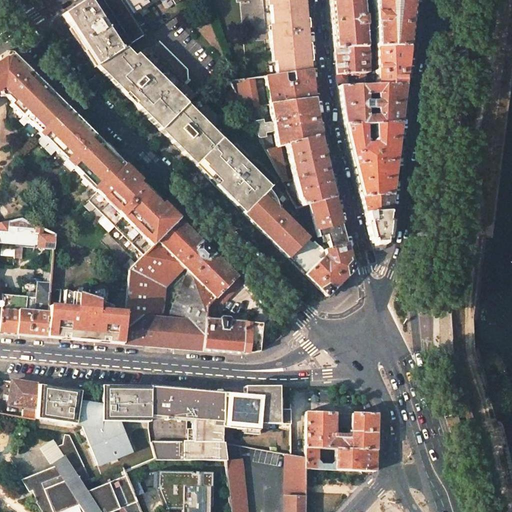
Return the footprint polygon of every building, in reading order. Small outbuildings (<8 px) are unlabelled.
[(85,0),(84,0),(61,15),(96,68),(120,53),(85,0)] [(121,0),(104,0),(133,44),(145,36),(135,21),(121,0)] [(200,0),(168,0),(135,21),(145,36),(201,1),(200,0)] [(265,0),(266,2),(269,2),(270,7),(272,27),(272,33),(269,33),(271,55),(274,54),(275,63),(276,76),(285,75),(293,73),(308,71),(307,55),(308,55),(307,36),(306,28),(304,28),(301,0),(265,0)] [(329,0),(331,23),(333,49),(366,48),(361,0),(329,0)] [(409,23),(412,0),(372,0),(375,48),(407,47),(409,23)] [(407,47),(375,48),(376,87),(402,86),(404,66),(407,47)] [(366,48),(333,49),(334,60),(335,75),(346,75),(360,74),(366,74),(366,60),(366,53),(366,48)] [(157,129),(160,132),(162,130),(172,120),(196,96),(189,89),(187,91),(184,87),(177,94),(166,83),(173,76),(173,72),(149,49),(146,49),(137,54),(133,57),(123,65),(122,63),(107,75),(104,77),(115,88),(124,96),(126,94),(135,103),(133,106),(157,129)] [(120,53),(96,68),(104,77),(107,75),(122,63),(123,65),(133,57),(125,50),(120,53)] [(40,132),(65,107),(13,57),(8,100),(11,103),(6,108),(25,127),(30,122),(40,132)] [(276,76),(264,78),(269,105),(312,100),(311,83),(310,71),(308,71),(293,73),(294,80),(292,83),(288,84),(285,80),(285,75),(276,76)] [(186,85),(173,72),(173,76),(166,83),(177,94),(184,87),(186,85)] [(346,75),(335,75),(336,84),(346,83),(346,75)] [(244,82),(229,84),(243,108),(257,106),(252,80),(247,81),(244,82)] [(376,87),(370,87),(370,95),(375,95),(375,102),(370,103),(370,110),(375,110),(375,117),(370,117),(370,125),(374,125),(398,124),(400,105),(402,86),(376,87)] [(360,87),(337,88),(339,107),(342,126),(363,125),(370,125),(370,117),(365,118),(365,110),(370,110),(370,103),(365,102),(365,95),(370,95),(370,87),(367,87),(360,87)] [(126,99),(133,106),(135,103),(126,94),(124,96),(126,99)] [(230,129),(202,101),(196,96),(172,120),(162,130),(160,132),(172,144),(174,142),(183,151),(181,153),(194,166),(211,149),(222,138),(230,129)] [(312,100),(269,105),(276,147),(278,147),(284,146),(319,137),(315,119),(314,109),(312,100)] [(257,106),(243,108),(245,113),(248,119),(263,117),(261,106),(257,106)] [(65,107),(40,132),(58,151),(83,126),(65,107)] [(262,121),(250,122),(261,143),(265,150),(272,148),(270,135),(265,136),(262,121)] [(363,125),(342,126),(346,141),(349,155),(354,176),(360,197),(390,195),(394,159),(398,124),(374,125),(374,139),(372,141),(372,144),(367,145),(367,141),(364,139),(363,125)] [(58,151),(98,191),(104,184),(118,170),(123,165),(110,153),(104,146),(100,150),(87,136),(90,133),(83,126),(58,151)] [(92,135),(90,133),(87,136),(100,150),(104,146),(92,135)] [(319,137),(284,146),(292,179),(326,170),(322,154),(319,137)] [(254,171),(222,138),(211,149),(194,166),(227,199),(254,171)] [(172,144),(181,153),(183,151),(174,142),(172,144)] [(272,148),(265,150),(269,157),(282,182),(287,180),(278,147),(276,147),(272,148)] [(87,201),(143,256),(154,245),(157,242),(178,220),(169,211),(162,204),(160,206),(155,202),(154,203),(140,190),(142,188),(137,184),(139,182),(123,165),(118,170),(104,184),(98,191),(92,196),(87,201)] [(326,170),(292,179),(297,199),(301,206),(308,204),(333,198),(329,184),(326,170)] [(270,187),(254,171),(227,199),(280,251),(297,234),(274,211),(274,206),(272,200),(271,196),(269,193),(267,190),(270,187)] [(364,215),(387,213),(388,204),(390,195),(360,197),(362,206),(364,215)] [(333,198),(308,204),(317,238),(326,236),(329,249),(346,244),(339,220),(333,198)] [(364,215),(371,244),(384,243),(387,213),(364,215)] [(14,219),(14,244),(15,246),(53,250),(54,235),(19,218),(14,219)] [(0,240),(2,241),(4,244),(14,244),(14,219),(0,222),(0,240)] [(236,277),(178,220),(157,242),(180,265),(191,275),(214,299),(216,297),(236,277)] [(304,241),(297,234),(280,251),(287,259),(304,241)] [(304,241),(287,259),(292,263),(310,245),(307,241),(304,241)] [(180,265),(157,242),(154,245),(143,256),(135,264),(129,270),(128,282),(127,287),(127,294),(125,315),(157,318),(160,285),(180,265)] [(310,245),(292,263),(304,275),(320,259),(321,260),(325,256),(324,250),(313,242),(310,245)] [(329,249),(324,250),(325,256),(321,260),(320,259),(304,275),(326,297),(353,270),(346,244),(329,249)] [(130,259),(122,268),(129,270),(135,264),(130,259)] [(214,299),(191,275),(172,319),(204,322),(204,319),(206,307),(206,306),(214,299)] [(242,283),(236,277),(216,297),(223,303),(242,283)] [(35,297),(1,294),(0,308),(0,333),(45,338),(49,288),(50,284),(36,283),(35,297)] [(67,335),(75,336),(75,341),(84,341),(94,342),(94,335),(100,335),(100,338),(123,339),(125,315),(127,294),(122,294),(108,292),(81,296),(81,299),(75,298),(75,294),(64,290),(64,298),(63,302),(63,307),(60,307),(60,302),(61,297),(61,290),(49,288),(45,338),(53,339),(54,334),(61,335),(67,335)] [(214,308),(206,306),(206,307),(204,319),(213,320),(214,308)] [(157,318),(125,315),(123,339),(122,345),(202,352),(204,322),(172,319),(157,318)] [(213,320),(204,319),(204,322),(202,352),(241,355),(244,323),(229,321),(229,320),(228,318),(221,318),(220,319),(219,320),(213,320)] [(37,385),(11,381),(8,404),(35,408),(37,385)] [(79,391),(37,385),(35,408),(34,411),(34,417),(67,425),(82,427),(88,443),(95,460),(97,465),(130,452),(119,427),(116,427),(116,421),(147,422),(147,417),(147,387),(148,386),(111,386),(99,386),(100,406),(78,402),(79,391)] [(223,393),(147,387),(147,417),(192,421),(192,442),(183,442),(183,460),(224,461),(222,443),(222,429),(223,393)] [(290,424),(290,410),(281,409),(281,399),(278,399),(277,387),(270,387),(244,387),(244,395),(223,393),(222,429),(257,429),(258,424),(290,424)] [(305,449),(317,449),(335,450),(374,450),(375,414),(305,412),(304,449),(305,449)] [(69,435),(64,434),(62,445),(58,447),(63,456),(78,480),(67,486),(55,466),(50,468),(21,480),(29,492),(32,491),(37,502),(36,503),(43,511),(62,511),(80,505),(84,511),(109,511),(136,501),(126,475),(85,492),(80,483),(90,479),(69,435)] [(54,440),(41,448),(51,464),(53,463),(63,456),(58,447),(54,440)] [(183,442),(150,442),(155,459),(155,460),(183,460),(183,442)] [(317,449),(305,449),(304,457),(304,469),(305,469),(333,470),(334,462),(331,465),(320,464),(317,461),(317,449)] [(374,450),(335,450),(334,462),(333,470),(373,472),(374,450)] [(286,454),(285,496),(304,497),(305,469),(304,469),(304,457),(286,454)] [(78,480),(63,456),(53,463),(55,466),(67,486),(78,480)] [(242,462),(224,461),(228,494),(244,494),(242,462)] [(211,507),(211,472),(195,472),(194,474),(189,474),(189,472),(156,471),(155,507),(180,508),(179,511),(206,511),(207,507),(211,507)] [(244,494),(228,494),(230,511),(245,511),(246,509),(244,494)] [(303,511),(304,497),(285,496),(284,511),(303,511)]
